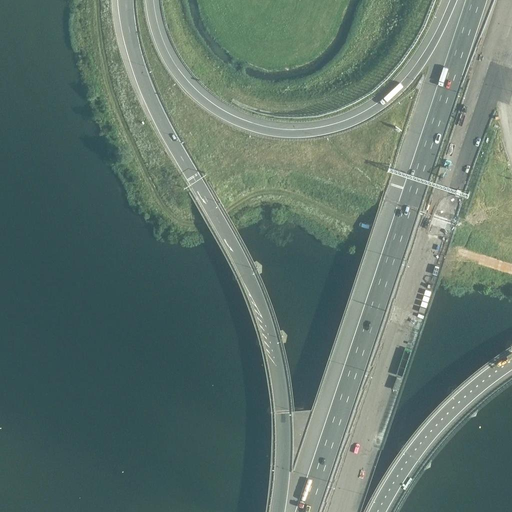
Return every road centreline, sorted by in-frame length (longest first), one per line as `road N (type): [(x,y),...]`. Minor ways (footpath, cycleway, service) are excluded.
road 1 (motorway): [(127,0),(155,108),(239,255),(268,325),(284,401),(279,511)]
road 2 (motorway): [(475,0),(303,511)]
road 3 (motorway): [(340,511),(509,0)]
road 4 (motorway): [(454,0),(391,94),(344,123),(295,133),(232,120),(185,85),(163,54),(150,0)]
road 5 (motorway): [(379,511),(443,414),(511,359)]
